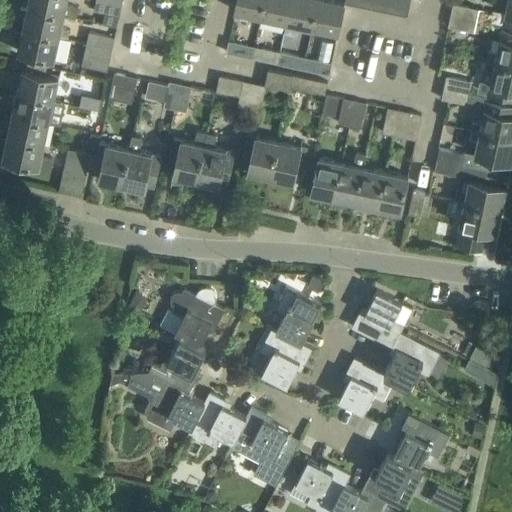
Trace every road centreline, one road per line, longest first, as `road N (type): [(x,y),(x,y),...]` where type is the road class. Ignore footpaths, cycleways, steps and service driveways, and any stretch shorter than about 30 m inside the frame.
road 1 (residential): [(344,258),(180,248),(0,219)]
road 2 (residential): [(511,280),(344,258)]
road 3 (residential): [(344,258),(340,332),(311,411)]
